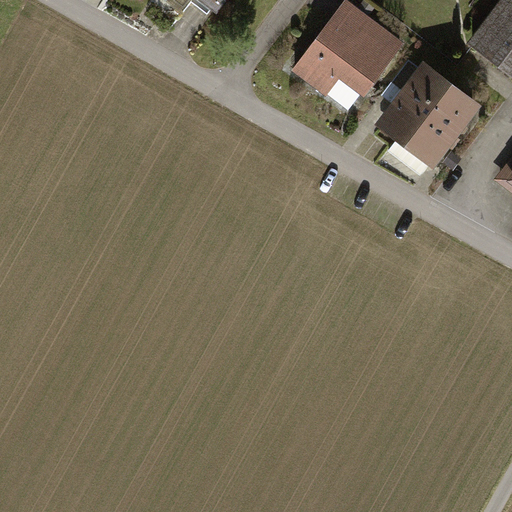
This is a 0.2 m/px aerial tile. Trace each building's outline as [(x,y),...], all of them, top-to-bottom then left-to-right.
[(223,0),(193,0),(213,14),(223,0)] [(400,44),(344,0),(290,69),(346,113),(400,44)] [(511,0),(495,0),(463,44),(511,80),(511,0)] [(474,104),(417,62),(370,127),(426,168),(474,104)] [(511,159),(495,182),(511,194),(511,159)]
